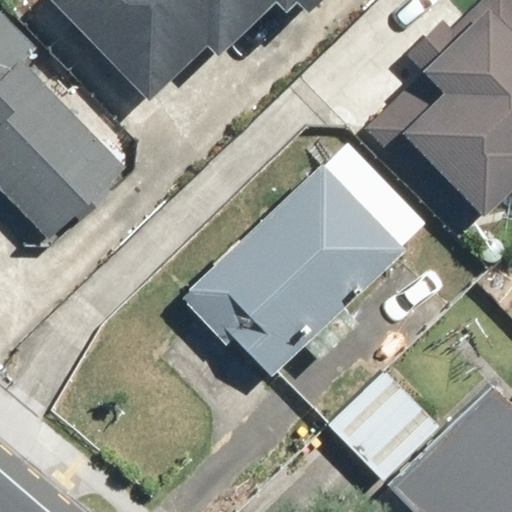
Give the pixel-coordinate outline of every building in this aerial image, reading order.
[(62,0),(180,126),(315,0),(62,0)] [(511,0),(482,0),(359,116),(463,225),(511,179),(511,0)] [(0,187),(41,232),(128,151),(0,13),(0,187)] [(260,374),(398,244),(319,161),(181,291),(260,374)] [(441,426),(386,365),(324,421),(379,482),(441,426)] [(511,511),(511,406),(487,382),(386,486),(412,511),(511,511)]
